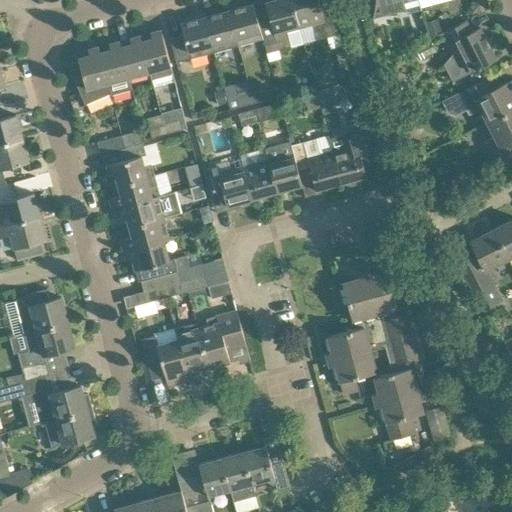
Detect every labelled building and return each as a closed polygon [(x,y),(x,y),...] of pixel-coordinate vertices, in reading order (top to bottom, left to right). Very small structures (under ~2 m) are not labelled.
[(287,33),(300,29),(291,0),(272,0),(265,2),(270,18),(258,21),(265,46),(267,53),(291,46),(287,33)] [(332,1),(320,4),(318,0),(291,0),(300,29),(312,26),(316,39),(340,33),(332,1)] [(403,0),(367,0),(372,18),(391,13),(397,11),(402,10),(403,0)] [(228,10),(238,46),(262,39),(252,4),(228,10)] [(214,52),(238,46),(228,10),(205,17),(214,52)] [(214,52),(205,17),(180,23),(183,34),(170,38),(177,62),(214,52)] [(441,33),(438,19),(426,22),(430,36),(441,33)] [(453,81),(470,72),(496,59),(485,37),(482,39),(477,29),(472,31),(466,21),(444,32),(454,52),(444,64),(453,81)] [(140,36),(149,71),(154,86),(175,81),(161,30),(151,33),(152,39),(142,41),(140,36)] [(119,41),(129,76),(149,71),(140,36),(130,38),(132,44),(121,47),(120,41),(119,41)] [(421,51),(433,45),(430,39),(415,46),(415,47),(420,56),(422,60),(425,59),(421,51)] [(111,94),(132,89),(129,76),(119,41),(109,44),(111,50),(100,53),(99,47),(98,47),(111,92),(111,94)] [(70,69),(85,104),(111,92),(98,47),(88,50),(90,55),(78,58),(80,66),(72,70),(71,69),(70,69)] [(337,53),(339,64),(338,64),(339,70),(336,73),(337,77),(341,80),(347,79),(350,76),(349,70),(346,52),(337,53)] [(316,89),(326,86),(325,85),(336,82),(330,62),(310,68),(316,89)] [(511,79),(495,88),(489,76),(472,85),(460,91),(442,100),(448,112),(456,114),(468,108),(471,114),(482,108),(488,121),(488,122),(511,109),(511,79)] [(281,100),(291,97),(288,85),(277,88),(280,95),(281,100)] [(251,94),(253,102),(268,98),(265,90),(251,94)] [(218,105),(227,102),(223,91),(214,94),(218,105)] [(237,107),(253,102),(251,94),(235,98),(237,107)] [(265,106),(254,109),(257,120),(258,122),(270,119),(268,112),(267,113),(265,106)] [(254,109),(238,113),(241,125),(257,120),(254,109)] [(511,109),(488,122),(495,136),(485,141),(496,163),(511,154),(511,109)] [(0,143),(23,138),(16,114),(0,118),(0,143)] [(166,134),(163,125),(161,114),(147,118),(152,138),(166,134)] [(166,134),(180,131),(177,121),(163,125),(166,134)] [(374,157),(367,132),(365,127),(341,133),(329,137),(341,183),(344,182),(346,188),(356,185),(355,179),(366,176),(362,160),(374,157)] [(101,154),(117,149),(139,144),(143,143),(145,138),(143,130),(122,135),(98,141),(101,154)] [(341,183),(329,137),(328,135),(315,138),(316,139),(304,142),(291,146),(293,153),(298,169),(310,166),(316,190),(341,183)] [(3,169),(29,162),(23,138),(0,143),(0,185),(6,184),(3,169)] [(265,148),(276,192),(302,185),(298,169),(293,153),(291,146),(290,141),(265,148)] [(141,156),(146,155),(143,143),(138,145),(117,149),(120,161),(107,164),(110,175),(113,186),(155,174),(152,165),(144,167),(141,156)] [(413,160),(426,153),(422,145),(410,151),(413,160)] [(243,166),(252,199),(276,192),(265,148),(240,154),(241,156),(240,156),(243,166)] [(196,198),(208,194),(199,161),(187,165),(196,198)] [(216,166),(205,169),(206,173),(211,193),(223,190),(227,205),(238,202),(239,208),(251,204),(250,199),(252,199),(243,166),(218,172),(216,166)] [(150,187),(158,185),(155,174),(113,186),(116,197),(109,198),(112,208),(153,197),(150,187)] [(0,226),(40,216),(33,192),(14,198),(2,201),(0,201),(0,226)] [(126,215),(129,226),(163,217),(175,214),(170,193),(153,197),(112,208),(115,218),(126,215)] [(40,241),(46,240),(40,216),(0,226),(0,237),(11,235),(17,260),(44,253),(40,241)] [(121,240),(123,250),(169,238),(163,217),(129,226),(132,237),(121,240)] [(511,219),(494,229),(508,258),(511,255),(511,219)] [(487,269),(503,260),(508,258),(494,229),(471,241),(478,254),(458,264),(483,312),(504,299),(487,269)] [(141,280),(177,271),(190,268),(186,255),(169,260),(164,241),(169,239),(169,238),(123,250),(126,260),(132,258),(135,270),(136,269),(139,281),(141,280)] [(358,272),(359,278),(343,282),(341,276),(328,280),(333,297),(345,293),(352,319),(355,318),(358,328),(372,324),(379,322),(386,346),(393,372),(421,364),(407,312),(399,314),(388,274),(394,272),(389,255),(372,259),(376,273),(372,275),(370,269),(358,272)] [(203,264),(190,268),(177,271),(181,282),(206,275),(203,264)] [(177,271),(141,280),(144,291),(181,282),(177,271)] [(206,275),(181,282),(184,292),(188,291),(204,287),(209,286),(206,275)] [(212,298),(231,293),(227,281),(209,286),(212,298)] [(181,282),(144,291),(147,302),(154,300),(166,297),(167,297),(184,292),(181,282)] [(190,297),(205,293),(204,287),(188,291),(190,297)] [(46,289),(48,289),(47,288),(26,294),(26,295),(27,294),(28,296),(15,299),(16,300),(17,300),(19,308),(24,327),(25,333),(68,321),(61,297),(49,300),(46,289)] [(157,310),(170,306),(167,297),(166,297),(154,300),(157,310)] [(236,310),(215,315),(216,316),(206,319),(207,325),(198,328),(207,362),(218,359),(220,364),(230,361),(226,348),(245,343),(236,310)] [(25,333),(32,358),(55,352),(75,346),(68,321),(25,333)] [(207,362),(198,328),(196,322),(176,328),(175,328),(177,333),(189,379),(199,376),(196,365),(207,362)] [(355,377),(376,371),(371,350),(386,346),(379,322),(372,324),(358,328),(328,336),(332,352),(326,353),(329,366),(335,364),(343,393),(358,389),(355,377)] [(189,379),(177,333),(175,328),(174,328),(154,333),(155,335),(143,338),(151,369),(154,379),(166,376),(166,379),(168,385),(179,382),(189,379)] [(7,377),(9,384),(25,380),(44,375),(48,374),(44,360),(21,366),(23,373),(7,377)] [(428,392),(421,364),(393,372),(374,377),(379,392),(373,394),(376,406),(382,405),(391,439),(415,433),(411,415),(423,412),(419,395),(428,392)] [(25,395),(48,389),(44,375),(25,380),(9,384),(7,385),(0,386),(0,401),(11,399),(25,395)] [(38,397),(45,421),(92,409),(88,394),(83,395),(81,385),(61,390),(49,393),(38,397)] [(449,405),(460,402),(457,391),(446,394),(449,405)] [(435,442),(449,434),(441,406),(426,410),(435,442)] [(92,409),(45,421),(46,427),(52,446),(94,435),(91,425),(96,424),(92,409)] [(277,490),(290,487),(276,434),(263,438),(265,445),(244,451),(252,481),(264,478),(273,484),(276,484),(277,490)] [(0,435),(0,478),(11,476),(0,435)] [(255,493),(252,481),(244,451),(221,458),(229,488),(230,488),(234,501),(256,495),(255,493)] [(229,488),(221,458),(199,464),(202,473),(190,477),(198,511),(212,511),(208,494),(229,488)] [(163,511),(198,511),(190,477),(178,480),(181,490),(160,496),(163,511)] [(163,511),(160,496),(136,502),(139,511),(163,511)] [(443,508),(441,501),(440,496),(415,503),(417,511),(448,511),(447,507),(443,508)] [(139,511),(136,502),(114,508),(115,511),(139,511)]
